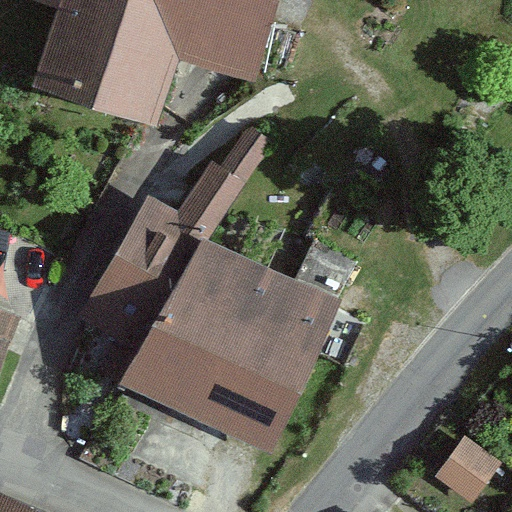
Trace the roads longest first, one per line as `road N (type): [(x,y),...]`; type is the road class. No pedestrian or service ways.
road 1 (tertiary): [(327,511),(511,298)]
road 2 (unclassified): [(121,511),(0,460)]
